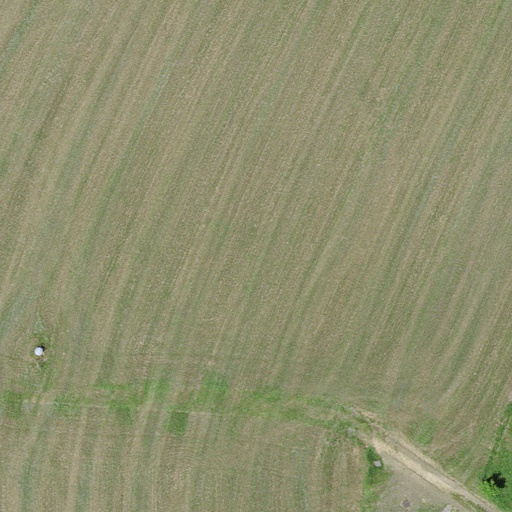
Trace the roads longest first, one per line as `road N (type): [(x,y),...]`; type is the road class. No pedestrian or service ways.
road 1 (track): [(0,399),(286,408),(360,433)]
road 2 (track): [(480,511),(360,433)]
